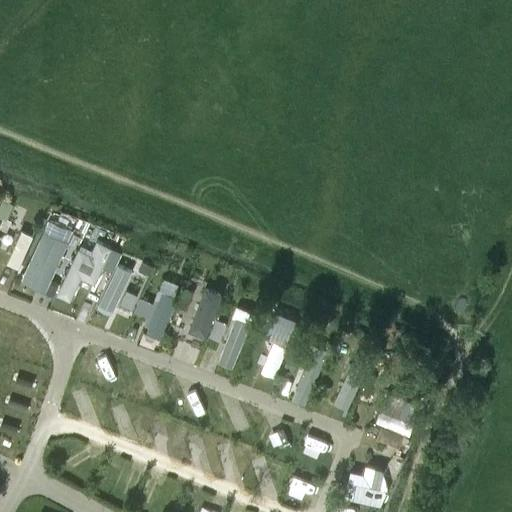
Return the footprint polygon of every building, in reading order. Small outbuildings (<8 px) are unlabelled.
[(23,280),(51,290),(73,224),(46,215),(23,280)] [(20,266),(32,232),(20,228),(8,262),(20,266)] [(58,292),(73,299),(83,277),(96,283),(104,265),(115,270),(124,250),(98,238),(94,248),(81,242),(58,292)] [(112,311),(126,278),(114,273),(100,306),(112,311)] [(205,336),(221,294),(206,288),(190,330),(205,336)] [(114,307),(129,314),(138,297),(124,289),(114,307)] [(136,310),(151,316),(140,343),(156,349),(173,307),(142,294),(136,310)] [(234,365),(255,309),(239,304),(218,359),(234,365)] [(266,335),(274,338),(264,369),(279,373),(298,316),(274,309),(266,335)] [(312,347),(292,397),(307,404),(327,353),(312,347)] [(95,363),(102,380),(119,373),(111,356),(95,363)] [(336,402),(352,407),(365,366),(350,361),(336,402)] [(152,371),(135,379),(142,392),(158,384),(152,371)] [(192,386),(175,389),(179,407),(196,403),(192,386)] [(385,394),(379,423),(414,431),(420,402),(385,394)] [(159,440),(168,417),(155,412),(146,435),(159,440)] [(176,430),(173,450),(186,452),(190,432),(176,430)] [(214,454),(219,440),(207,435),(201,450),(214,454)] [(373,453),(358,453),(357,494),(372,494),(373,453)] [(252,476),(273,484),(279,465),(259,458),(252,476)] [(292,475),(288,490),(310,496),(314,480),(292,475)]
